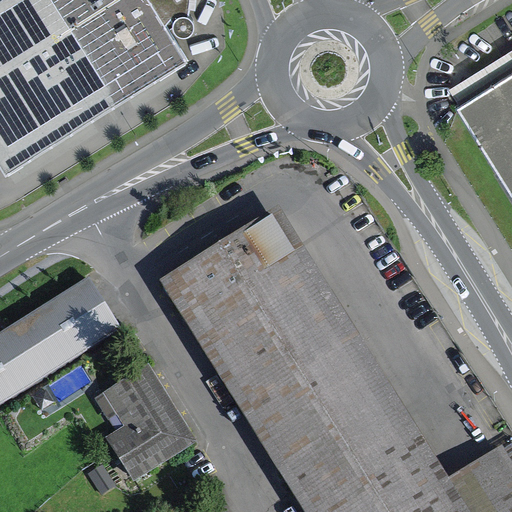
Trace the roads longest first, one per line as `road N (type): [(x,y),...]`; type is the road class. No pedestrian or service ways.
road 1 (tertiary): [(284,94),(0,258)]
road 2 (tertiary): [(358,110),(511,347)]
